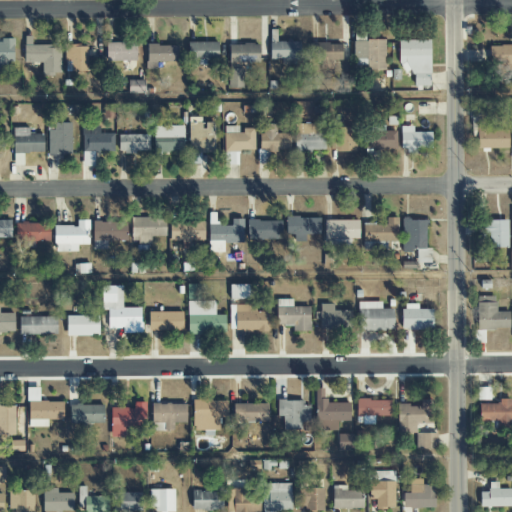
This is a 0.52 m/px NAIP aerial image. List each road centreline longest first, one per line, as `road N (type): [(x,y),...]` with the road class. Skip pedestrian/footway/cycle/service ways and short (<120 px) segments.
road 1 (residential): [(453,0),(459,511)]
road 2 (residential): [(0,368),(511,363)]
road 3 (residential): [(0,190),(511,186)]
road 4 (residential): [(0,10),(511,6)]
